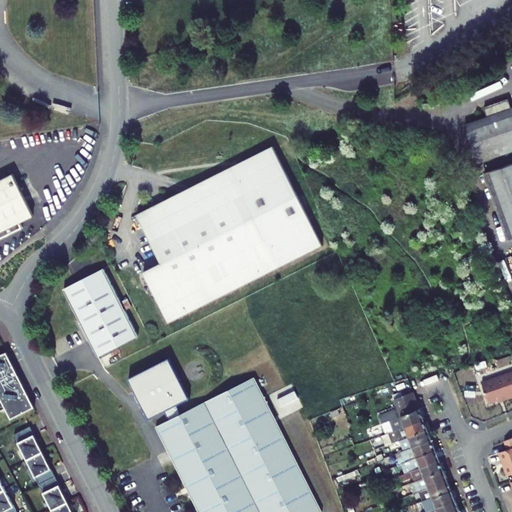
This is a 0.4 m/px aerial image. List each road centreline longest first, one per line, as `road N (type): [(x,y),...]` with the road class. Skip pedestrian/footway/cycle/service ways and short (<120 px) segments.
road 1 (residential): [(5,312),(33,268),(80,223),(110,166),(119,128),(114,0)]
road 2 (tertiary): [(5,312),(110,511)]
